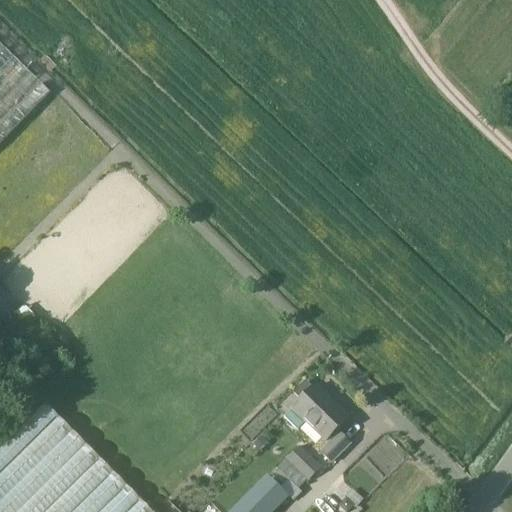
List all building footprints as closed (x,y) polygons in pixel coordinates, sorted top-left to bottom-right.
[(0,146),(51,94),(0,44),(0,146)] [(0,314),(9,323),(17,314),(0,297),(0,314)] [(320,386),(300,406),(297,404),(283,418),(297,432),(311,417),(330,437),(351,416),(320,386)] [(157,511),(49,401),(0,449),(0,511),(157,511)] [(335,462),(354,442),(343,431),(323,451),(335,462)] [(281,467),(302,487),(320,468),(314,462),(317,460),(302,446),(281,467)] [(270,511),(278,504),(260,488),(237,511),(270,511)]
